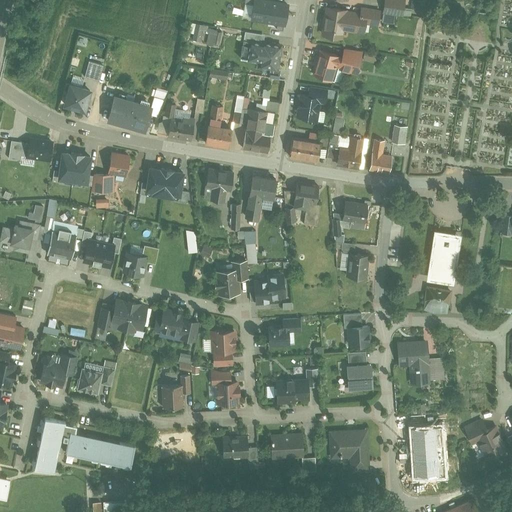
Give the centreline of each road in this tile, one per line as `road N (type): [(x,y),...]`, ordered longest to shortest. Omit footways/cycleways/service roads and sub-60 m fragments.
road 1 (residential): [(35,397),(22,395),(49,272),(244,316),(251,416)]
road 2 (residential): [(0,87),(86,130),(277,166)]
road 3 (residential): [(251,416),(160,424),(35,397)]
road 4 (residential): [(277,166),(305,0)]
road 5 (residential): [(392,183),(381,322)]
road 6 (residential): [(387,410),(251,416)]
road 7 (residential): [(501,336),(455,324),(381,322)]
road 8 (residential): [(392,183),(511,184)]
